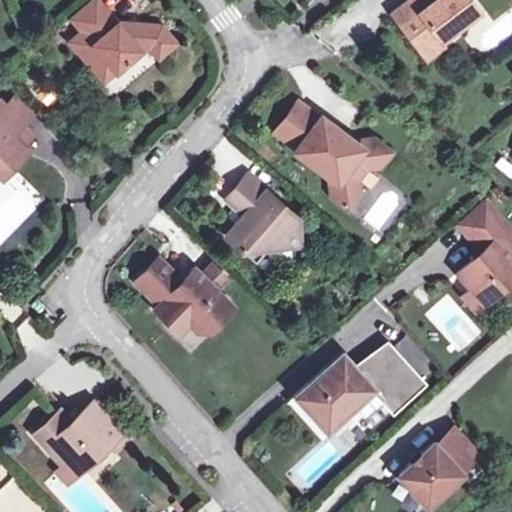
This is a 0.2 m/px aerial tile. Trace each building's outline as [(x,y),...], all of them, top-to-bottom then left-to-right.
[(87,0),(70,15),(81,27),(103,8),(96,0),(87,0)] [(401,0),(390,9),(409,34),(422,24),(432,38),(435,36),(476,6),(471,0),(401,0)] [(81,27),(68,38),(91,65),(103,55),(113,66),(140,43),(147,44),(155,54),(173,39),(158,22),(133,21),(123,29),(114,20),(103,8),(81,27)] [(123,29),(133,21),(114,20),(123,29)] [(422,24),(409,34),(423,52),(436,43),(439,41),(435,36),(432,38),(422,24)] [(103,55),(91,65),(101,77),(113,66),(103,55)] [(13,96),(4,106),(22,123),(31,113),(13,96)] [(275,131),(296,148),(319,117),(297,100),(275,131)] [(0,102),(0,168),(6,162),(11,166),(26,150),(22,145),(11,135),(22,123),(4,106),(0,102)] [(296,148),(295,149),(329,175),(332,196),(348,207),(360,192),(358,179),(366,167),(380,165),(376,139),(356,141),(321,116),(319,117),(296,148)] [(22,123),(11,135),(22,145),(33,134),(22,123)] [(392,150),(376,139),(380,165),(392,150)] [(224,195),(242,211),(224,232),(240,246),(265,244),(297,242),(296,215),(246,171),(230,189),(224,195)] [(495,211),(485,200),(459,223),(468,234),(495,211)] [(495,211),(469,235),(482,249),(458,271),(472,287),(476,291),(494,292),(511,275),(511,242),(508,238),(502,232),(508,226),(495,211)] [(511,233),(511,229),(508,226),(502,232),(508,238),(511,233)] [(265,244),(240,246),(253,257),(265,244)] [(155,255),(134,278),(157,301),(153,304),(168,320),(177,311),(186,320),(193,326),(204,326),(229,301),(214,286),(199,272),(192,265),(179,278),(155,255)] [(210,261),(199,272),(214,286),(224,275),(210,261)] [(476,291),(472,287),(463,294),(476,308),(494,292),(476,291)] [(177,311),(168,320),(177,329),(186,320),(177,311)] [(397,345),(414,363),(423,355),(407,337),(397,345)] [(330,368),(298,397),(326,428),(349,408),(352,411),(377,390),(396,411),(425,384),(390,346),(362,372),(346,386),(341,381),(330,368)] [(330,368),(341,381),(357,367),(346,354),(330,368)] [(341,381),(346,386),(362,372),(357,367),(341,381)] [(59,409),(34,431),(64,464),(73,455),(82,464),(107,441),(113,447),(126,435),(92,399),(69,420),(59,409)] [(478,455),(454,428),(435,445),(460,472),(478,455)] [(398,476),(426,507),(462,474),(460,472),(435,445),(434,443),(398,476)] [(45,511),(7,480),(0,488),(0,511),(45,511)]
